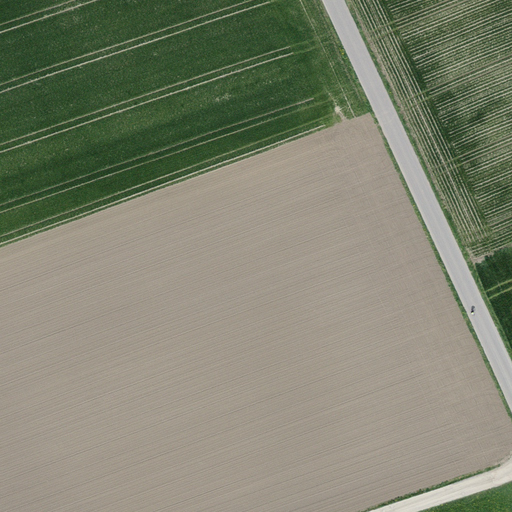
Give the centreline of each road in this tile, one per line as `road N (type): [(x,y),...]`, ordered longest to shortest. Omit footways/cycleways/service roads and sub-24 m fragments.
road 1 (unclassified): [(335,0),(511,389)]
road 2 (track): [(511,469),(389,511)]
